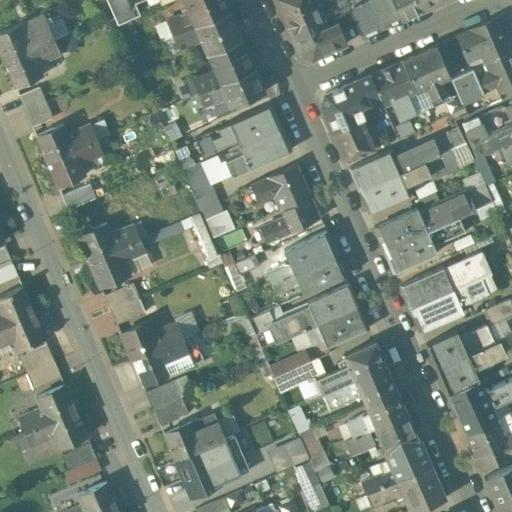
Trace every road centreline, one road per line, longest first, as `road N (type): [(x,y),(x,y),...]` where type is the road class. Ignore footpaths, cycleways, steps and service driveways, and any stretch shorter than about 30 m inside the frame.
road 1 (residential): [(288,87),(478,511)]
road 2 (residential): [(159,511),(0,139)]
road 3 (residential): [(476,0),(288,87)]
